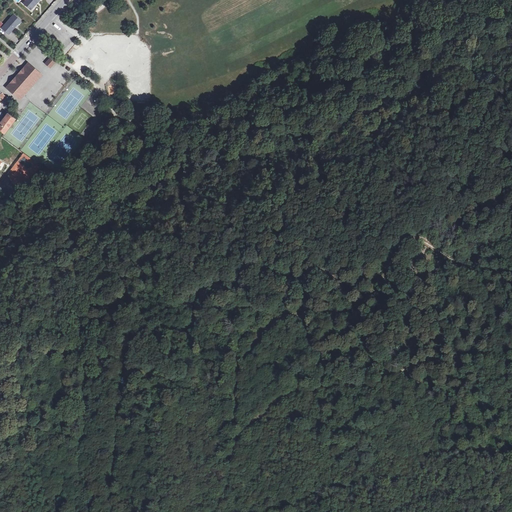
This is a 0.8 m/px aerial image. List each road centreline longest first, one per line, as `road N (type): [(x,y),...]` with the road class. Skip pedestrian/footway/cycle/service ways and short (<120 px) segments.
road 1 (track): [(511,238),(465,263),(410,242),(351,288),(317,271),(296,281),(255,269),(205,289),(188,330),(149,331),(129,351),(113,511)]
road 2 (track): [(511,22),(439,31),(418,46),(405,71),(336,82),(257,127),(220,130),(174,148),(126,144)]
road 3 (track): [(214,511),(236,440),(287,395),(363,388),(429,362),(511,352)]
road 4 (track): [(236,440),(238,370),(276,319),(350,311),(393,262)]
road 5 (track): [(294,511),(325,489),(403,474),(446,448),(488,446),(511,456)]
